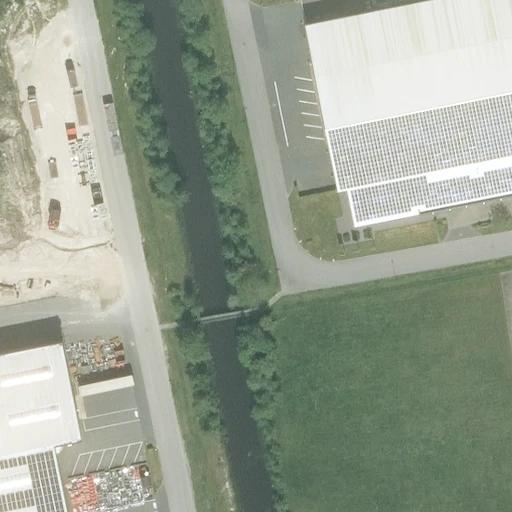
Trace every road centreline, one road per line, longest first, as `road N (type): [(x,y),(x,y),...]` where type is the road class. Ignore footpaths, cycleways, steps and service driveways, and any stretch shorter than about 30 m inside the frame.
road 1 (unclassified): [(81,0),(183,511)]
road 2 (unclassified): [(230,0),(276,232),(291,265),(338,280),(511,247)]
